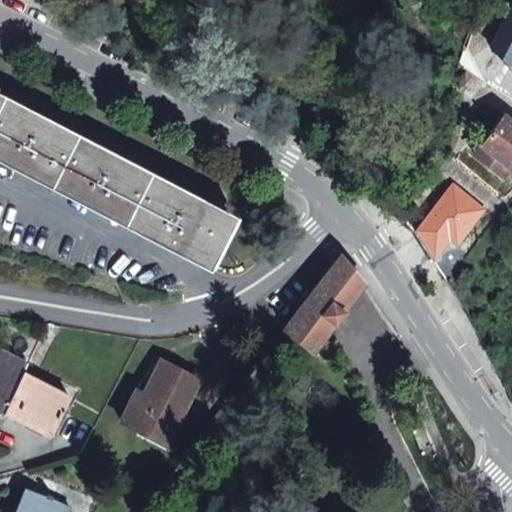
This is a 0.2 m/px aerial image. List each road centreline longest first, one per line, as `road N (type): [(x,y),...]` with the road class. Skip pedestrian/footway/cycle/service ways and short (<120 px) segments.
road 1 (unclassified): [(0,4),(201,104),(346,217)]
road 2 (residential): [(0,297),(152,320),(194,312),(269,274),(346,217)]
road 3 (unclassified): [(346,217),(511,428)]
